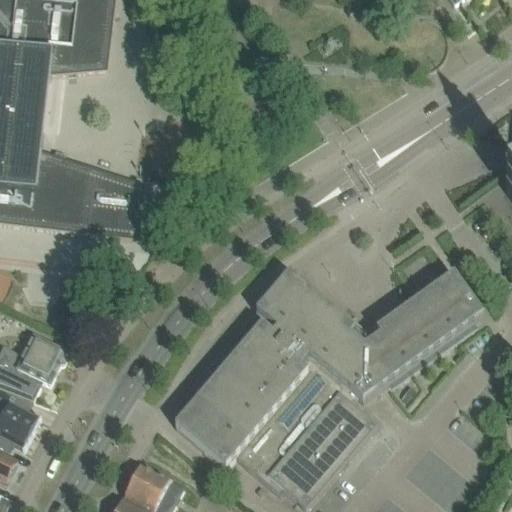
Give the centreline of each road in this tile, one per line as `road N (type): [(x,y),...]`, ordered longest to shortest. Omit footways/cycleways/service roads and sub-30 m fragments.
road 1 (primary): [(113,413),(203,289),(292,218)]
road 2 (residential): [(363,511),(511,344)]
road 3 (residential): [(511,322),(400,149)]
road 4 (residential): [(113,413),(83,403),(73,411),(19,511)]
road 5 (primary): [(400,149),(511,76)]
road 6 (primary): [(292,218),(364,185),(400,149)]
road 7 (primary): [(400,149),(351,169),(292,218)]
road 8 (residential): [(144,435),(237,511)]
